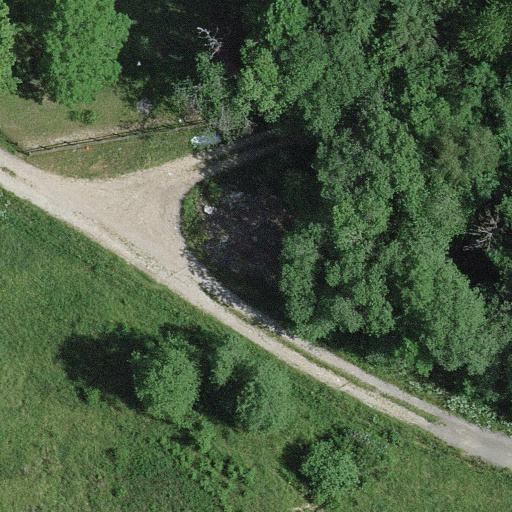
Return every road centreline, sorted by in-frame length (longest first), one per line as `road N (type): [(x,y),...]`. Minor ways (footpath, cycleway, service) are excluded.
road 1 (track): [(0,170),(412,413),(511,451)]
road 2 (track): [(34,191),(511,77)]
